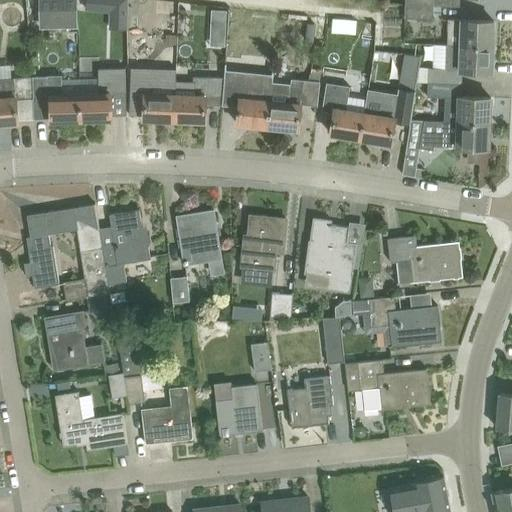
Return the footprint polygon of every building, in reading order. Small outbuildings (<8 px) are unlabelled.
[(77,9),(77,0),(41,0),(41,9),(77,9)] [(106,0),(88,0),(88,12),(105,13),(106,0)] [(432,19),(433,5),(405,4),(404,17),(432,19)] [(212,9),(211,21),(226,21),(227,9),(212,9)] [(345,19),(333,18),(332,32),(344,32),(345,19)] [(447,44),(493,46),(494,20),(448,19),(447,44)] [(167,35),(167,42),(176,43),(176,35),(167,35)] [(493,46),(447,44),(447,59),(446,59),(446,68),(417,67),(417,82),(428,82),(462,84),(463,70),(492,71),(493,46)] [(99,91),(80,92),(81,119),(112,118),(111,92),(126,92),(126,68),(99,68),(99,91)] [(144,118),(174,120),(175,94),(157,93),(157,75),(157,69),(132,68),(132,92),(145,92),(144,118)] [(237,123),(267,126),(270,100),(251,98),(253,73),(225,70),(224,77),(223,96),(240,98),(237,123)] [(51,120),(81,119),(80,92),(62,92),(61,74),(32,75),(34,98),(50,97),(51,120)] [(2,78),(0,78),(0,123),(19,122),(17,99),(34,98),(32,75),(2,78)] [(206,96),(223,96),(224,77),(196,76),(196,82),(175,81),(175,94),(174,120),(205,121),(206,96)] [(318,105),(318,103),(320,81),(292,78),(289,102),(270,100),(267,126),(299,129),(301,104),(318,105)] [(462,96),(462,84),(428,82),(427,96),(446,97),(445,121),(490,123),(491,97),(462,96)] [(338,88),(334,113),(331,133),(361,138),(365,112),(347,109),(349,90),(338,88)] [(365,112),(361,138),(391,143),(395,118),(394,118),(397,97),(386,96),(383,114),(365,112)] [(424,120),(412,118),(407,145),(434,149),(434,145),(457,146),(457,147),(489,148),(490,123),(445,121),(424,120)] [(480,168),(488,169),(489,149),(468,148),(468,161),(480,161),(480,168)] [(77,229),(80,249),(103,245),(100,227),(96,203),(95,203),(75,206),(27,214),(31,236),(34,235),(35,247),(29,248),(31,261),(26,262),(26,261),(25,262),(27,275),(28,275),(33,274),(35,287),(60,283),(53,245),(51,245),(49,233),(77,229)] [(109,273),(111,283),(127,280),(124,263),(151,258),(150,251),(147,232),(143,232),(140,208),(110,213),(112,225),(100,227),(103,245),(109,273)] [(177,215),(180,235),(186,264),(223,257),(218,234),(217,234),(215,226),(217,226),(214,209),(177,215)] [(248,241),(244,241),(242,266),(274,268),(276,247),(284,248),(287,218),(285,218),(285,220),(267,218),(267,216),(263,215),(262,216),(251,214),(248,241)] [(352,271),(353,271),(357,242),(348,241),(350,226),(331,224),(331,220),(315,217),(312,241),(314,241),(313,248),(309,248),(306,271),(330,275),(329,288),(349,290),(352,271)] [(397,261),(400,283),(463,276),(459,240),(417,245),(416,234),(388,237),(391,262),(397,261)] [(67,299),(85,295),(110,291),(112,291),(111,283),(109,273),(85,278),(64,281),(67,299)] [(189,300),(187,275),(169,277),(172,302),(189,300)] [(372,277),(358,278),(360,297),(374,296),(372,277)] [(110,291),(85,295),(88,312),(125,305),(124,294),(111,297),(110,291)] [(270,316),(290,317),(294,293),(271,292),(270,316)] [(393,346),(422,342),(442,340),(438,305),(396,309),(395,296),(368,299),(370,313),(371,326),(391,324),(393,346)] [(354,315),(370,313),(368,299),(353,301),(354,315)] [(336,317),(352,313),(352,300),(344,300),(335,307),(336,317)] [(232,317),(242,318),(244,305),(233,304),(232,317)] [(58,368),(88,363),(104,360),(102,343),(85,346),(82,325),(86,324),(83,310),(46,316),(49,334),(52,333),(58,368)] [(340,317),(323,318),(328,362),(344,361),(340,317)] [(146,337),(157,336),(156,326),(145,327),(146,337)] [(251,343),(255,371),(271,369),(268,341),(251,343)] [(145,402),(139,342),(119,344),(124,372),(128,395),(129,404),(145,402)] [(345,362),(348,390),(363,388),(365,410),(431,403),(427,368),(385,372),(383,358),(345,362)] [(118,363),(105,365),(107,373),(119,371),(118,363)] [(128,395),(124,372),(109,374),(113,397),(128,395)] [(327,405),(334,404),(331,375),(305,378),(306,386),(288,388),(292,426),(329,422),(327,405)] [(216,399),(218,414),(220,434),(263,429),(258,382),(232,385),(234,397),(216,399)] [(142,408),(144,423),(146,443),(194,437),(188,385),(170,387),(172,405),(142,408)] [(79,390),(75,391),(55,394),(64,445),(86,442),(88,449),(128,443),(125,423),(123,411),(83,418),(79,390)] [(497,428),(511,428),(511,392),(500,392),(497,428)] [(357,426),(356,430),(357,434),(361,436),(365,434),(367,430),(365,426),(361,425),(357,426)] [(338,478),(341,511),(375,511),(372,474),(338,478)] [(451,511),(444,475),(413,481),(414,483),(399,486),(403,505),(403,511),(451,511)] [(511,511),(511,487),(492,491),(496,511),(511,511)] [(310,511),(309,496),(262,501),(263,511),(310,511)]
